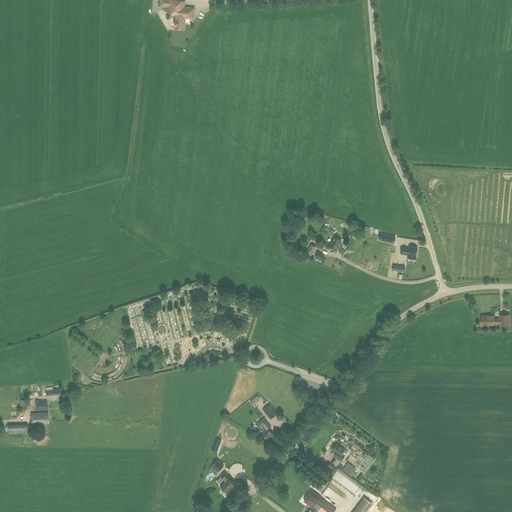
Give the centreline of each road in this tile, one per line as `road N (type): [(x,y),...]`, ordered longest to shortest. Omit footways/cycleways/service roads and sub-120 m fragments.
road 1 (unclassified): [(231,511),(380,335),(444,293)]
road 2 (unclassified): [(444,293),(384,128),(369,0)]
